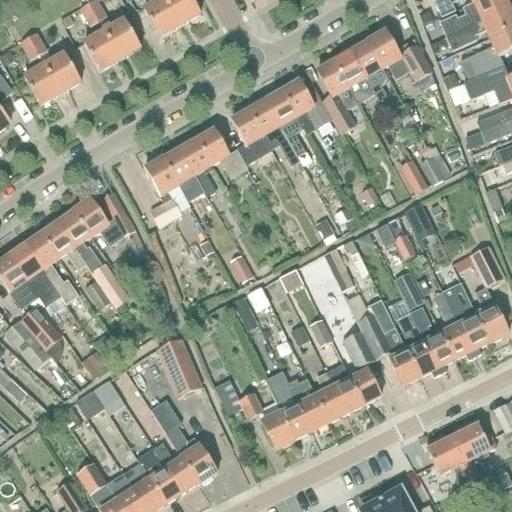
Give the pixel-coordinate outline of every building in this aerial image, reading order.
[(83,0),(89,8),(95,4),(97,3),(102,0),(83,0)] [(159,45),(180,33),(161,0),(158,0),(155,3),(157,6),(142,14),(159,45)] [(161,0),(180,33),(201,21),(189,0),(161,0)] [(470,0),(474,7),(490,0),(436,0),(433,2),(441,20),(455,14),(452,7),(466,0),(470,0)] [(503,0),(490,0),(474,7),(464,12),(466,19),(458,22),(457,20),(440,27),(447,41),(463,34),(509,13),(503,0)] [(110,27),(106,21),(97,3),(95,4),(89,8),(98,25),(102,32),(121,66),(141,55),(124,26),(112,33),(109,28),(110,27)] [(90,30),(98,25),(89,8),(80,13),(90,30)] [(491,42),(511,33),(511,19),(509,13),(463,34),(447,41),(452,54),(477,44),(475,39),(487,34),(491,42)] [(425,17),(419,19),(423,28),(432,25),(430,19),(425,17)] [(69,20),(61,24),(65,32),(73,27),(69,20)] [(99,78),(121,66),(102,32),(95,36),(98,40),(83,49),(99,78)] [(504,69),(500,60),(511,54),(511,33),(491,42),(494,49),(460,65),(469,84),(469,86),(499,73),(499,72),(504,69)] [(37,61),(38,60),(47,55),(37,38),(28,43),(37,61)] [(419,54),(401,62),(387,38),(368,48),(369,50),(382,74),(383,73),(389,70),(395,83),(409,77),(415,88),(430,81),(431,80),(419,54)] [(42,66),(38,60),(37,61),(28,43),(20,47),(30,65),(36,76),(23,83),(39,112),(59,101),(41,67),(42,66)] [(390,85),(383,73),(382,74),(369,50),(353,59),(375,98),(374,98),(378,105),(387,100),(381,90),(390,85)] [(10,56),(1,61),(5,69),(15,64),(10,56)] [(366,103),(374,98),(375,98),(353,59),(335,68),(358,107),(366,103)] [(51,67),(43,72),(59,101),(81,89),(65,60),(51,67)] [(346,114),(358,107),(335,68),(319,78),(335,106),(326,111),(334,124),(335,127),(334,127),(341,139),(347,149),(352,147),(346,136),(355,131),(346,114)] [(499,108),(511,102),(511,81),(508,83),(504,85),(499,73),(469,86),(469,84),(464,86),(471,104),(494,95),(499,108)] [(448,93),(459,88),(455,78),(444,82),(448,93)] [(0,137),(10,130),(0,116),(0,106),(13,96),(0,79),(0,137)] [(430,81),(419,87),(424,95),(434,90),(430,81)] [(334,124),(326,111),(324,106),(315,112),(301,88),(284,98),(303,133),(307,139),(316,134),(334,124)] [(463,88),(449,94),(455,108),(469,103),(463,88)] [(295,138),(303,133),(284,98),(274,104),(271,99),(264,102),(298,160),(305,156),(295,138)] [(297,161),(298,160),(264,102),(258,106),(261,111),(251,117),(264,141),(272,137),(291,170),(300,165),(297,161)] [(511,123),(511,111),(476,126),(481,136),(511,123)] [(264,141),(251,117),(233,127),(245,148),(236,153),(237,154),(246,170),(272,155),(264,141)] [(412,118),(401,124),(407,134),(418,128),(412,118)] [(511,123),(481,136),(485,147),(511,137),(511,123)] [(237,154),(229,159),(216,136),(199,147),(212,170),(220,166),(230,183),(248,173),(246,170),(237,154)] [(204,175),(212,170),(199,147),(189,152),(186,147),(179,151),(200,188),(205,197),(207,201),(208,200),(216,195),(204,175)] [(511,149),(494,156),(499,170),(502,169),(503,170),(511,165),(511,149)] [(176,159),(166,165),(185,197),(190,206),(205,197),(200,188),(179,151),(173,154),(176,159)] [(455,152),(446,156),(449,165),(458,161),(455,152)] [(445,183),(444,182),(435,166),(432,161),(420,168),(432,189),(445,183)] [(435,166),(444,182),(451,178),(442,162),(435,166)] [(172,205),(185,197),(166,165),(165,164),(163,165),(160,165),(151,170),(150,173),(145,176),(163,208),(150,216),(159,232),(180,220),(172,205)] [(511,165),(503,170),(506,178),(511,175),(511,165)] [(403,179),(415,199),(428,191),(417,172),(403,179)] [(372,192),(363,197),(369,208),(378,203),(372,192)] [(92,243),(100,237),(110,250),(124,240),(125,241),(134,235),(119,205),(115,195),(100,204),(112,224),(106,228),(91,207),(74,218),(75,219),(91,242),(92,243)] [(422,208),(404,217),(416,241),(434,233),(422,208)] [(438,209),(431,213),(437,226),(445,221),(438,209)] [(498,226),(506,223),(502,212),(494,215),(498,226)] [(338,219),(347,237),(359,231),(349,213),(338,219)] [(83,248),(91,242),(75,219),(65,225),(62,220),(55,225),(86,269),(92,278),(92,279),(115,312),(129,302),(106,268),(103,270),(89,251),(87,252),(83,248)] [(396,246),(405,263),(416,258),(406,238),(405,239),(396,222),(386,227),(387,228),(396,246)] [(78,275),(86,269),(55,225),(50,229),(53,234),(43,241),(59,264),(67,259),(78,275)] [(334,237),(328,227),(318,232),(324,243),(334,237)] [(387,228),(376,234),(385,251),(396,246),(387,228)] [(369,236),(357,243),(363,255),(375,248),(369,236)] [(52,269),(59,264),(43,241),(27,252),(42,276),(61,302),(66,309),(79,300),(68,284),(64,287),(52,269)] [(208,245),(201,249),(207,258),(214,255),(208,245)] [(353,258),(357,256),(352,245),(344,249),(346,254),(353,258)] [(489,251),(469,261),(485,292),(486,292),(505,282),(489,251)] [(46,312),(61,302),(42,276),(27,252),(10,263),(37,302),(39,301),(46,312)] [(335,254),(324,259),(343,297),(354,291),(346,275),(335,254)] [(22,313),(37,302),(10,263),(0,269),(0,280),(11,297),(22,313)] [(243,287),(253,282),(245,268),(235,273),(243,287)] [(394,284),(409,315),(425,307),(409,276),(394,284)] [(110,307),(96,286),(85,293),(99,314),(110,307)] [(424,286),(418,288),(424,301),(430,298),(424,286)] [(262,291),(248,298),(257,316),(271,309),(262,291)] [(452,292),(443,296),(452,314),(459,330),(475,361),(481,358),(478,353),(490,347),(477,321),(476,320),(472,312),(464,316),(452,292)] [(480,308),(472,312),(476,320),(477,321),(490,347),(508,338),(485,292),(475,298),(480,308)] [(475,361),(459,330),(443,296),(433,301),(450,335),(443,338),(455,364),(465,359),(468,365),(475,361)] [(388,337),(384,339),(374,318),(370,320),(359,298),(347,304),(350,310),(349,310),(357,327),(361,335),(376,365),(388,360),(403,390),(420,382),(408,355),(407,356),(403,347),(402,348),(395,352),(388,337)] [(244,303),(234,309),(243,326),(253,320),(244,303)] [(381,304),(369,310),(374,318),(384,339),(388,337),(396,333),(395,332),(381,304)] [(434,343),(428,331),(431,329),(422,311),(411,317),(440,379),(447,375),(444,370),(455,364),(443,338),(434,343)] [(21,326),(47,355),(63,342),(37,312),(21,325),(21,326)] [(434,381),(440,379),(411,317),(397,324),(405,342),(411,339),(417,351),(408,355),(420,382),(431,376),(434,381)] [(165,319),(153,326),(158,335),(170,327),(165,319)] [(21,326),(21,325),(21,324),(4,338),(35,374),(51,361),(47,355),(21,326)] [(322,324),(309,330),(320,352),(333,345),(322,324)] [(302,329),(292,334),(298,349),(309,344),(302,329)] [(358,374),(376,365),(361,335),(343,343),(358,374)] [(106,338),(93,347),(101,358),(114,350),(106,338)] [(178,403),(202,392),(181,345),(157,356),(178,403)] [(88,363),(99,379),(108,372),(98,357),(88,363)] [(352,384),(350,385),(343,369),(326,377),(346,418),(364,409),(352,384)] [(0,371),(0,387),(19,406),(27,397),(16,387),(11,382),(10,382),(3,375),(0,371)] [(266,388),(277,409),(294,444),(312,436),(288,388),(282,376),(265,384),(266,388)] [(352,384),(364,409),(381,401),(369,376),(352,384)] [(329,427),(346,418),(326,377),(316,382),(324,398),(317,402),(329,427)] [(329,427),(317,402),(307,383),(298,387),(296,384),(288,388),(312,436),(329,427)] [(92,395),(104,413),(105,413),(109,418),(124,409),(109,384),(92,395)] [(294,444),(277,409),(263,416),(254,397),(239,405),(230,388),(216,394),(228,418),(242,411),(248,424),(258,419),(263,427),(261,428),(275,455),(295,445),(294,444)] [(87,423),(104,413),(92,395),(76,405),(87,423)] [(150,413),(183,463),(198,488),(198,489),(217,477),(193,439),(186,444),(177,430),(181,427),(165,403),(150,413)] [(493,414),(506,438),(511,434),(511,419),(506,408),(493,414)] [(82,428),(71,410),(61,417),(72,434),(82,428)] [(464,436),(452,441),(473,484),(475,488),(488,482),(482,469),(480,469),(477,463),(496,454),(489,440),(484,443),(477,430),(476,431),(473,425),(462,431),(464,436)] [(0,446),(2,448),(9,441),(0,431),(0,446)] [(437,442),(426,448),(429,453),(427,454),(440,480),(458,471),(466,487),(472,484),(473,484),(452,441),(447,444),(440,448),(437,442)] [(198,488),(183,463),(176,467),(164,448),(154,454),(167,473),(182,498),(198,488)] [(165,509),(182,498),(167,473),(154,454),(137,464),(139,468),(165,509)] [(144,511),(123,478),(110,457),(98,465),(101,470),(106,478),(102,480),(118,504),(122,511),(144,511)] [(102,480),(97,473),(94,467),(76,479),(90,500),(91,499),(99,511),(122,511),(118,504),(102,480)] [(144,511),(160,511),(165,509),(139,468),(123,478),(144,511)] [(481,488),(486,500),(511,491),(506,479),(481,488)] [(466,487),(460,490),(469,510),(482,503),(475,488),(473,484),(472,484),(466,487)] [(86,511),(71,486),(56,495),(66,511),(86,511)] [(382,503),(380,504),(384,511),(429,511),(425,511),(410,511),(400,494),(386,502),(382,504),(382,503)] [(433,499),(438,510),(447,506),(442,495),(433,499)]
